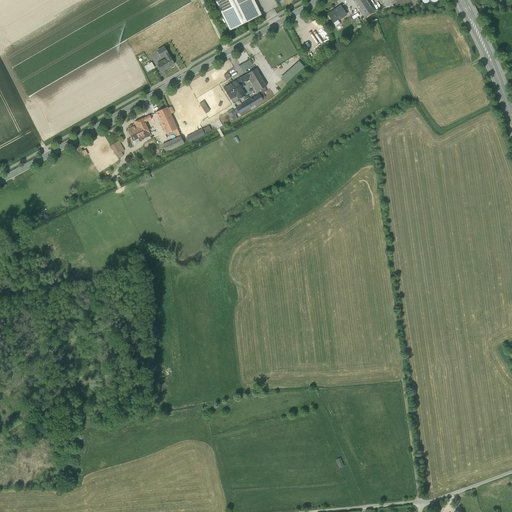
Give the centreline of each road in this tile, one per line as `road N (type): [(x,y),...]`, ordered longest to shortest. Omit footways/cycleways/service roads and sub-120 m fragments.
road 1 (tertiary): [(0,180),(318,0)]
road 2 (track): [(401,374),(419,502)]
road 3 (secondary): [(461,0),(511,116)]
